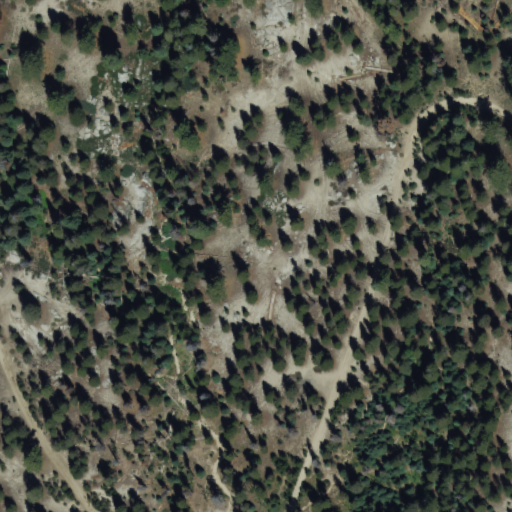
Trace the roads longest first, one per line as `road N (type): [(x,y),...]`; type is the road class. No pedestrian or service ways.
road 1 (track): [(511,125),(439,104),(391,154),(369,208),(334,381),(284,511)]
road 2 (track): [(89,511),(0,364)]
